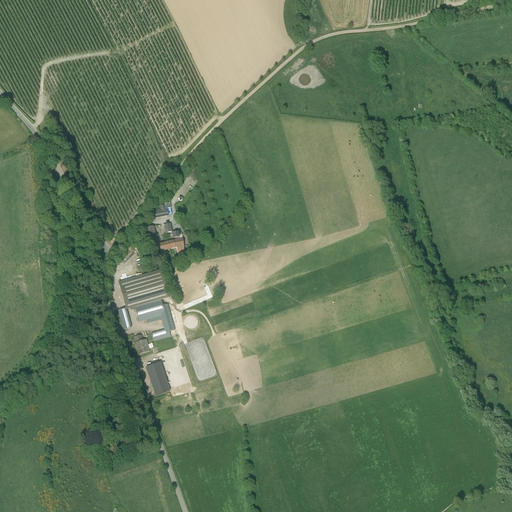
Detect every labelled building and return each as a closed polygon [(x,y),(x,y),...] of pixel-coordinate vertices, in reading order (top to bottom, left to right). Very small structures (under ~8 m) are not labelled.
[(169,215),(167,209),(171,208),(170,203),(164,204),(165,206),(160,207),(161,210),(155,211),(152,214),(153,219),(169,215)] [(148,233),(152,252),(161,251),(161,252),(175,249),(175,248),(177,248),(178,256),(185,254),(183,238),(174,240),(174,241),(160,244),(156,245),(154,232),(153,227),(147,229),(148,233)] [(135,307),(161,300),(169,297),(175,306),(179,303),(170,291),(168,293),(161,270),(145,275),(118,283),(121,291),(126,308),(126,310),(135,307)] [(163,305),(161,300),(135,307),(139,323),(146,321),(147,325),(161,321),(164,330),(151,334),(153,342),(170,337),(169,331),(175,330),(168,304),(163,305)] [(126,308),(123,309),(118,311),(124,330),(125,329),(131,328),(126,310),(126,308)] [(147,342),(146,340),(143,341),(141,336),(135,337),(136,343),(136,344),(137,344),(138,349),(139,355),(150,352),(147,342)] [(160,364),(145,369),(155,398),(170,393),(160,364)]
